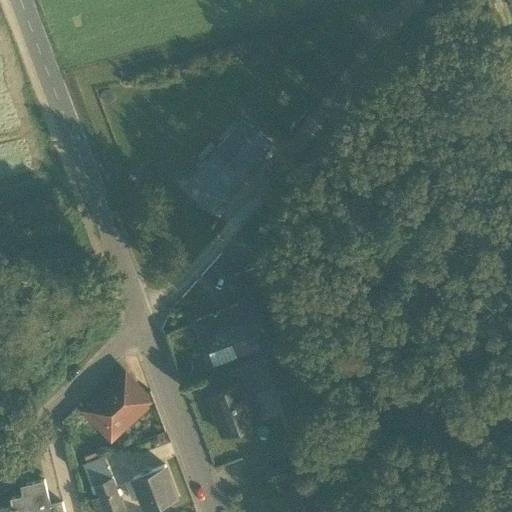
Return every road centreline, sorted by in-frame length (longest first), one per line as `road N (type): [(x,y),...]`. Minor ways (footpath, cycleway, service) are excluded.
road 1 (residential): [(432,0),(140,323)]
road 2 (residential): [(140,323),(17,0)]
road 3 (residential): [(213,511),(140,323)]
road 4 (residential): [(51,421),(140,323)]
